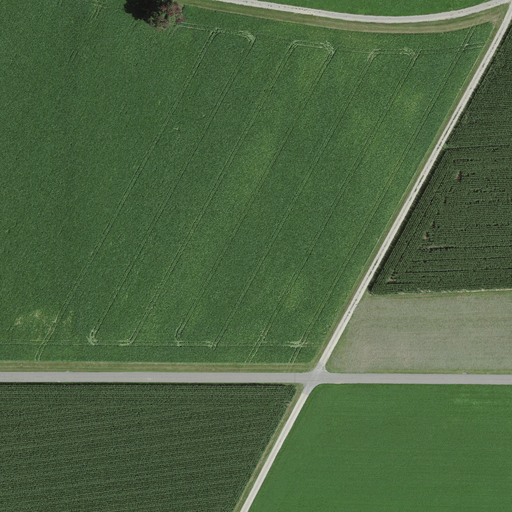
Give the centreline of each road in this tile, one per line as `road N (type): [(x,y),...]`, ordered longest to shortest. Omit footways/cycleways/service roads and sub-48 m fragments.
road 1 (track): [(246,511),(511,8)]
road 2 (unclassified): [(0,378),(511,379)]
